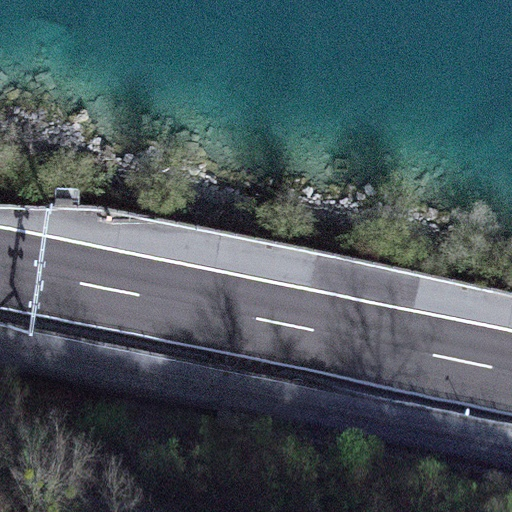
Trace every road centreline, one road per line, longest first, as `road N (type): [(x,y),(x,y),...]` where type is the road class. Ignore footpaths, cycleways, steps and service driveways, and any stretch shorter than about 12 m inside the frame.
road 1 (residential): [(511,450),(0,344)]
road 2 (motorway): [(511,372),(0,268)]
